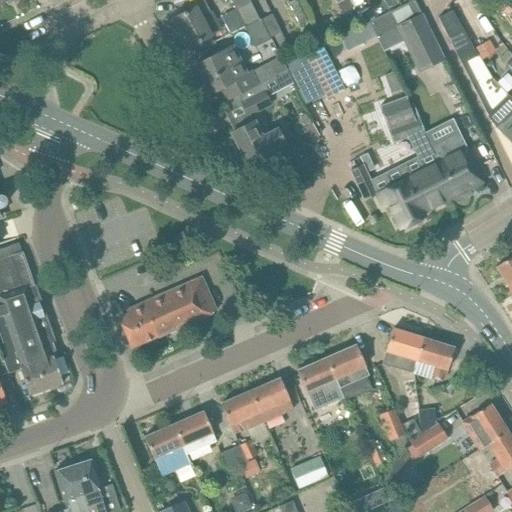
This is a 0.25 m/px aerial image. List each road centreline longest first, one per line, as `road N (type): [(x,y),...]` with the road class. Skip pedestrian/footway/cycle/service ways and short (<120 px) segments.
road 1 (secondary): [(437,286),(67,125)]
road 2 (unclassified): [(98,406),(106,386),(101,365),(42,232),(42,193),(67,125)]
road 3 (residential): [(98,406),(352,305)]
road 4 (residential): [(210,149),(131,4)]
road 5 (residential): [(32,109),(69,30),(131,4)]
